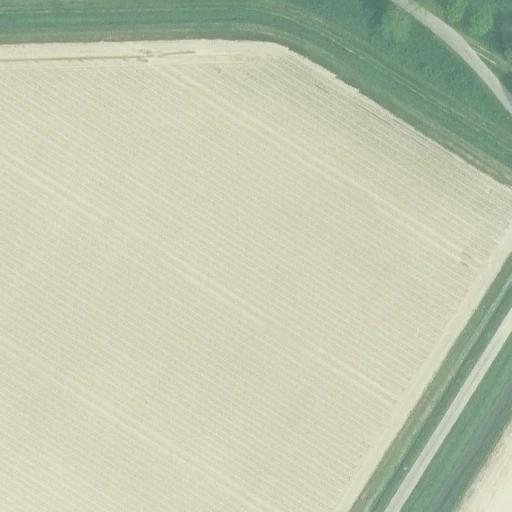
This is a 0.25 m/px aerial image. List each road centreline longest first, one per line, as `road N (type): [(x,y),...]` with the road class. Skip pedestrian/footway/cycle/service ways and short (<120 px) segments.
road 1 (unclassified): [(392,511),(511,318)]
road 2 (unclassified): [(511,104),(401,0)]
